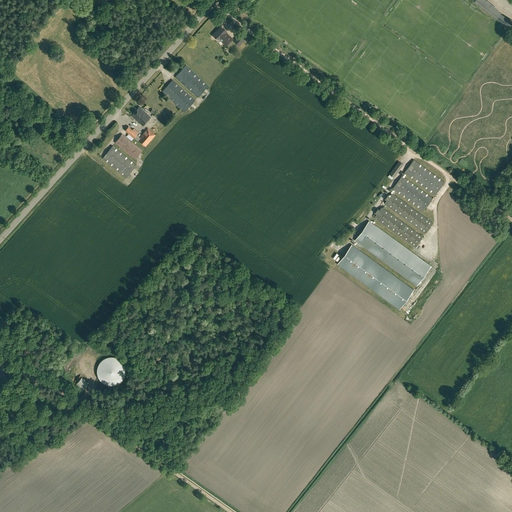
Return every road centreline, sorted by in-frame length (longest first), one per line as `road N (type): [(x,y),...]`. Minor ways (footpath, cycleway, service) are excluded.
road 1 (unclassified): [(0,239),(215,0)]
road 2 (track): [(229,511),(0,352)]
road 3 (track): [(212,3),(418,151)]
